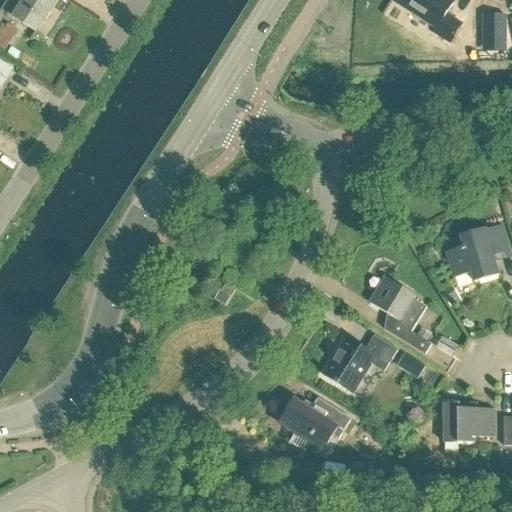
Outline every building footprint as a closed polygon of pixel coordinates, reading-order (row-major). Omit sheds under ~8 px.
[(23,0),(13,17),(38,34),(59,0),(23,0)] [(451,44),(462,26),(447,16),(456,2),(453,0),(392,0),(392,1),(437,30),(435,34),(451,44)] [(0,50),(4,53),(18,32),(7,25),(0,36),(0,50)] [(503,47),(503,34),(484,33),(484,46),(503,47)] [(0,92),(15,69),(0,59),(0,92)] [(511,253),(503,227),(487,232),(486,231),(461,238),(464,249),(447,254),(455,281),(472,276),(475,285),(500,277),(494,258),(511,253)] [(427,310),(414,302),(416,299),(386,280),(370,305),(393,319),(385,332),(425,356),(431,346),(428,344),(418,338),(412,334),(427,310)] [(226,308),(236,292),(226,286),(222,293),(221,292),(215,301),(226,308)] [(452,288),(442,294),(451,308),(461,302),(452,288)] [(422,330),(418,338),(428,344),(432,337),(422,330)] [(399,352),(375,337),(367,351),(349,340),(325,378),(354,396),(372,367),(385,375),(399,352)] [(419,382),(428,368),(406,356),(398,369),(419,382)] [(353,421),(319,400),(311,412),(295,402),(281,424),(298,434),(291,445),(306,454),(308,450),(321,458),(331,442),(337,446),(353,421)] [(473,411),(473,406),(445,405),(445,440),(446,445),(459,445),(473,445),(473,439),(496,439),(496,411),(473,411)] [(349,493),(377,493),(377,465),(349,466),(349,493)]
